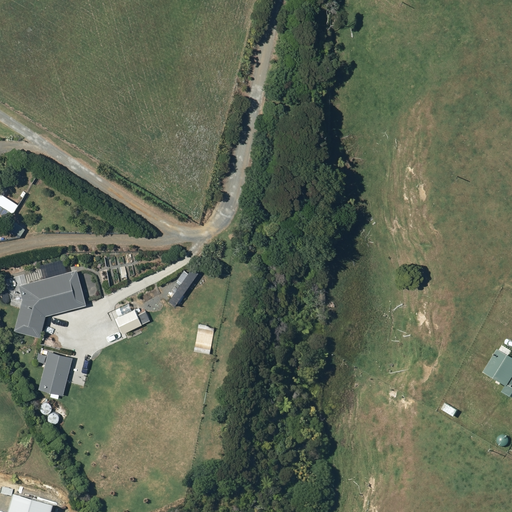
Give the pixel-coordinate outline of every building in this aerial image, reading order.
[(2,192),(0,195),(0,215),(5,208),(12,213),(19,204),(2,192)] [(27,228),(10,218),(5,228),(21,238),(27,228)] [(199,273),(192,267),(168,300),(176,305),(199,273)] [(30,311),(25,329),(46,334),(52,311),(84,303),(76,274),(27,287),(33,307),(32,312),(30,311)] [(123,333),(150,321),(146,311),(139,314),(136,308),(116,318),(123,333)] [(511,387),(509,386),(511,380),(511,358),(499,350),(485,374),(506,387),(503,392),(511,396),(511,387)] [(50,353),(42,388),(64,393),(72,358),(50,353)] [(54,411),(53,411),(52,411),(53,410),(53,409),(53,408),(53,407),(53,406),(53,405),(53,404),(52,403),(51,403),(51,402),(50,402),(49,401),(48,401),(47,401),(46,401),(45,402),(44,402),(43,403),(43,404),(42,404),(42,405),(41,406),(41,407),(41,408),(42,409),(42,410),(43,411),(43,412),(44,412),(45,413),(46,413),(47,413),(48,413),(49,413),(49,414),(48,415),(48,416),(47,417),(47,418),(47,419),(48,420),(48,421),(49,421),(49,422),(50,423),(51,423),(52,424),(53,424),(54,424),(55,424),(56,423),(57,423),(58,422),(59,421),(59,420),(59,419),(60,418),(60,417),(60,416),(59,415),(59,414),(58,413),(57,413),(57,412),(56,412),(55,411),(54,411)] [(447,402),(442,409),(455,416),(459,409),(447,402)] [(14,511),(54,511),(56,507),(19,496),(14,511)]
